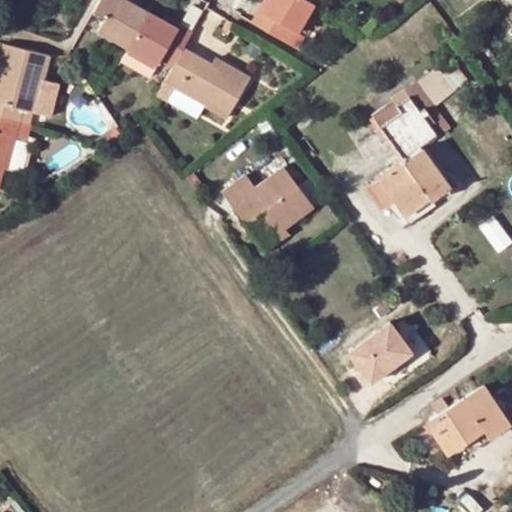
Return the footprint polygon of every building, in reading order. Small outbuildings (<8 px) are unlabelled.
[(134,4),(126,0),(101,0),(95,11),(106,18),(99,30),(130,47),(149,13),(134,4)] [(301,28),(315,3),(309,0),(271,0),(264,12),(260,9),(253,22),(288,42),(294,30),(299,32),(301,28)] [(271,0),(265,0),(260,9),(264,12),(271,0)] [(0,3),(0,8),(19,17),(21,13),(0,3)] [(306,31),(320,6),(315,3),(301,28),(306,31)] [(175,66),(184,49),(194,32),(180,24),(177,29),(163,21),(149,13),(130,47),(160,64),(163,60),(175,66)] [(163,21),(177,29),(180,24),(166,16),(163,21)] [(230,35),(235,25),(229,21),(224,31),(230,35)] [(294,30),(288,42),(297,47),(303,35),(299,32),(294,30)] [(0,117),(21,123),(25,109),(35,112),(43,82),(50,55),(5,44),(0,65),(0,76),(4,77),(0,93),(0,117)] [(130,47),(122,61),(152,78),(160,64),(130,47)] [(212,65),(184,49),(175,66),(166,81),(178,88),(194,98),(228,117),(250,78),(221,63),(218,68),(212,65)] [(218,68),(221,63),(215,59),(212,65),(218,68)] [(59,86),(43,82),(35,112),(50,116),(59,86)] [(192,102),(194,98),(178,88),(175,93),(192,102)] [(410,97),(430,127),(436,123),(411,88),(394,100),(396,103),(399,106),(410,97)] [(432,201),(434,200),(451,188),(422,148),(437,137),(430,127),(410,97),(399,106),(396,103),(375,118),(405,160),(379,178),(365,188),(381,211),(395,201),(405,215),(430,197),(432,201)] [(25,109),(21,123),(32,126),(35,112),(25,109)] [(32,126),(21,123),(0,117),(0,183),(4,168),(12,137),(17,138),(28,141),(32,126)] [(12,137),(4,168),(9,169),(17,138),(12,137)] [(312,151),(305,156),(310,161),(316,156),(312,151)] [(248,214),(253,220),(247,224),(259,239),(280,224),(283,229),(286,227),(314,206),(285,167),(257,188),(248,175),(224,193),(243,218),(248,214)] [(411,223),(437,205),(434,200),(432,201),(430,197),(405,215),(411,223)] [(248,214),(243,218),(247,224),(253,220),(248,214)] [(280,224),(259,239),(266,249),(289,232),(286,227),(283,229),(280,224)] [(368,382),(414,351),(391,316),(345,347),(368,382)] [(482,385),(426,423),(446,453),(463,442),(484,428),(490,436),(508,424),(489,397),(485,390),(482,385)] [(491,387),(485,390),(489,397),(495,393),(491,387)] [(490,436),(484,428),(463,442),(469,451),(490,436)]
